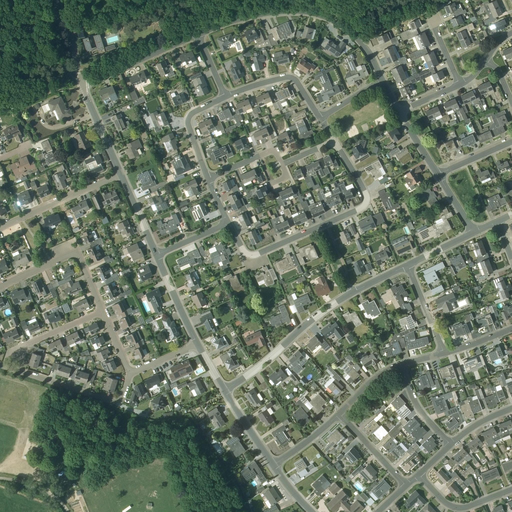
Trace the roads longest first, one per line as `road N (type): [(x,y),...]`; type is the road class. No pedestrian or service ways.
road 1 (residential): [(333,141),(365,192),(364,206),(253,254),(228,224)]
road 2 (residential): [(381,79),(362,43),(327,16),(273,9),(199,33)]
road 3 (residential): [(226,391),(351,292)]
road 4 (residential): [(129,373),(123,395),(112,401),(0,366)]
road 5 (residential): [(103,311),(76,255),(0,285)]
road 6 (residential): [(0,226),(121,174)]
road 7 (residential): [(199,33),(82,84)]
road 8 (residential): [(223,97),(288,77),(319,118)]
